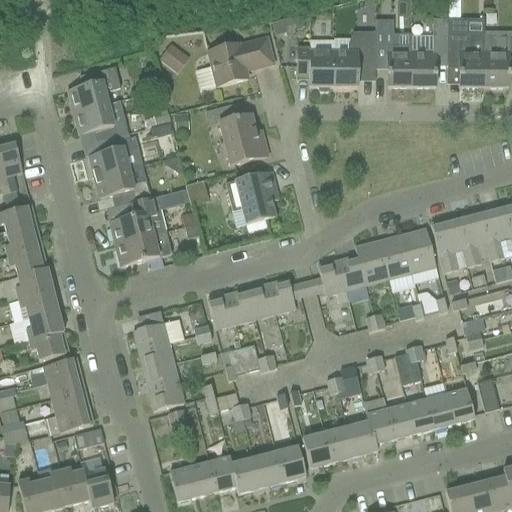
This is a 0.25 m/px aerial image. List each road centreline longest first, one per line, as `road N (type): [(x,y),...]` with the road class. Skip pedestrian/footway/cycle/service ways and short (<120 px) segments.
road 1 (residential): [(321,244),(289,138),(295,122),(310,114),(511,113)]
road 2 (residential): [(87,309),(296,258),(321,244)]
road 3 (residential): [(154,511),(87,309)]
road 4 (residential): [(87,309),(38,102)]
road 5 (residential): [(511,443),(346,484),(327,511)]
road 6 (residential): [(321,244),(383,211),(511,177)]
